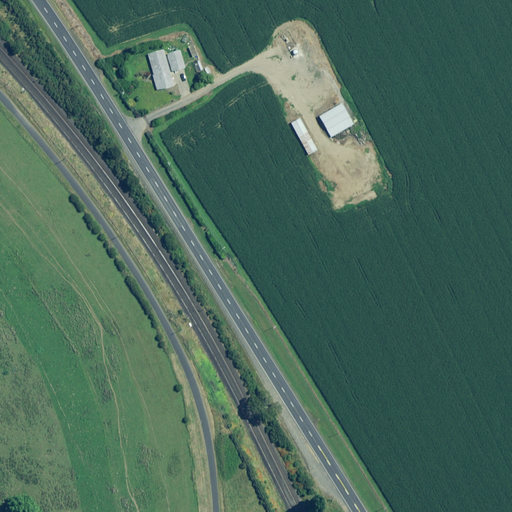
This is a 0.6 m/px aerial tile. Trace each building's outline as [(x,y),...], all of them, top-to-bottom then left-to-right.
[(313,53),(302,32),(293,37),(298,47),(291,51),(296,62),(313,53)] [(197,56),(193,47),(188,49),(192,58),(197,56)] [(184,69),(180,51),(165,54),(164,51),(148,54),(156,90),(173,86),(170,72),(184,69)] [(203,70),(198,61),(192,64),(197,73),(203,70)] [(327,131),(349,118),(341,104),(319,117),(327,131)] [(349,118),(327,131),(331,138),(353,125),(349,118)] [(317,150),(300,119),(291,124),(308,155),(317,150)]
